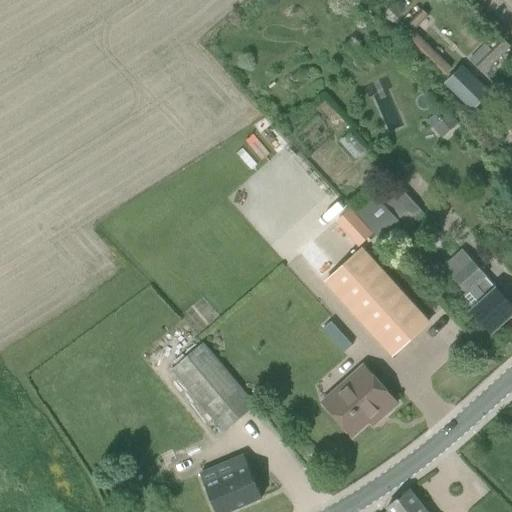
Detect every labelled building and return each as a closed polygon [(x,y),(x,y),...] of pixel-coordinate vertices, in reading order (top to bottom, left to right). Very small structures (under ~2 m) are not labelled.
[(393,25),(405,13),(394,3),(383,15),(393,25)] [(452,68),(415,32),(429,17),(421,9),(400,31),(445,75),(452,68)] [(471,61),(484,75),(511,48),(502,40),(489,52),(484,47),(471,61)] [(473,110),(489,93),(462,67),(446,84),(473,110)] [(459,123),(450,113),(444,107),(427,122),(434,128),(442,138),(459,123)] [(389,199),(402,220),(420,209),(406,188),(389,199)] [(357,215),(387,246),(406,228),(376,196),(357,215)] [(351,209),(336,223),(358,248),(373,234),(351,209)] [(326,282),(393,356),(429,324),(362,250),(326,282)] [(460,299),(472,312),(491,333),(511,314),(511,306),(497,289),(496,289),(485,276),(473,263),(455,279),(467,292),(460,299)] [(224,433),(232,426),(233,426),(257,406),(205,344),(188,358),(171,371),(204,410),(224,433)] [(397,404),(363,365),(322,401),(352,436),(379,413),(383,417),(397,404)] [(202,474),(201,474),(205,485),(205,486),(216,511),(229,511),(262,498),(249,467),(244,456),(230,462),(234,473),(207,485),(202,474)] [(388,508),(386,509),(388,511),(425,511),(410,491),(388,508)]
